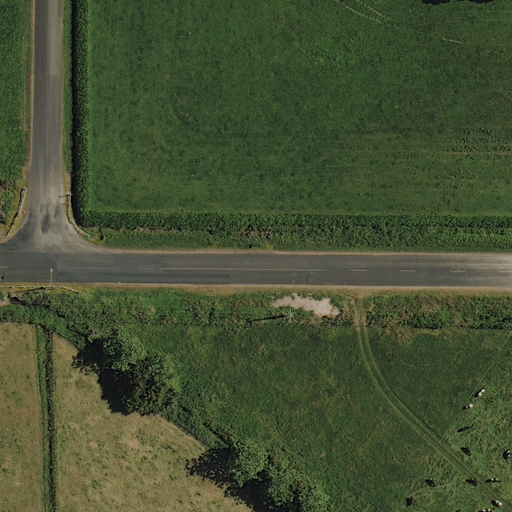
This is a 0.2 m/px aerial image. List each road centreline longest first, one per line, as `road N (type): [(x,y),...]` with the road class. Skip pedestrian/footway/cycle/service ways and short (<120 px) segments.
road 1 (unclassified): [(511,272),(47,267)]
road 2 (unclassified): [(47,267),(48,0)]
